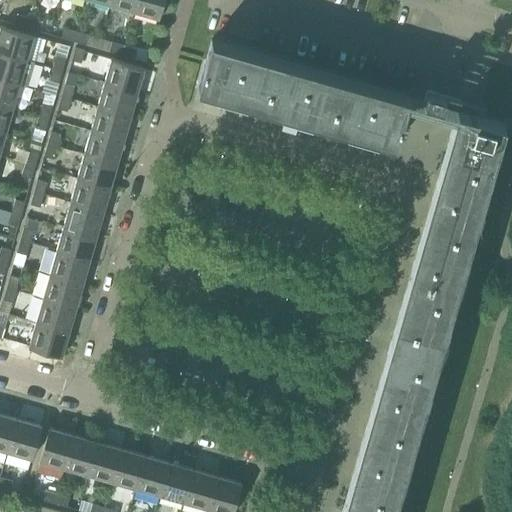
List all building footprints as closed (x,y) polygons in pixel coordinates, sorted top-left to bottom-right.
[(112,0),(111,5),(135,11),(138,0),(112,0)] [(138,0),(135,11),(159,18),(164,0),(138,0)] [(14,23),(27,27),(29,17),(17,14),(14,23)] [(29,17),(27,27),(39,30),(42,21),(29,17)] [(0,25),(0,51),(28,60),(34,35),(0,25)] [(62,37),(75,40),(77,31),(65,27),(62,37)] [(77,31),(75,40),(87,44),(89,34),(77,31)] [(213,39),(212,39),(198,87),(396,143),(410,95),(409,95),(408,95),(213,39)] [(110,51),(122,54),(125,44),(113,41),(110,51)] [(125,44),(122,54),(135,58),(137,48),(125,44)] [(72,60),(82,62),(85,50),(76,47),(72,60)] [(34,62),(28,60),(0,51),(0,77),(21,84),(28,86),(34,62)] [(56,55),(53,67),(63,70),(66,57),(56,55)] [(111,57),(104,82),(138,92),(145,67),(111,57)] [(63,70),(53,67),(50,80),(59,82),(63,70)] [(0,77),(0,103),(14,107),(21,84),(0,77)] [(104,82),(97,106),(131,116),(138,92),(104,82)] [(65,83),(61,96),(71,99),(75,86),(65,83)] [(393,511),(506,123),(477,115),(479,108),(461,102),(461,100),(427,90),(423,106),(463,118),(460,127),(453,125),(342,511),(393,511)] [(71,99),(61,96),(58,108),(68,111),(71,99)] [(43,102),(40,115),(49,117),(53,105),(43,102)] [(0,103),(0,129),(7,131),(14,107),(0,103)] [(97,106),(90,130),(124,140),(131,116),(97,106)] [(49,117),(40,115),(36,127),(45,130),(49,117)] [(90,130),(84,154),(118,163),(124,140),(90,130)] [(51,131),(48,143),(58,146),(61,134),(51,131)] [(58,146),(48,143),(44,155),(54,158),(58,146)] [(29,150),(26,162),(35,165),(39,153),(29,150)] [(84,154),(77,177),(111,187),(118,163),(84,154)] [(35,165),(26,162),(22,175),(32,178),(35,165)] [(77,177),(70,201),(104,211),(111,187),(77,177)] [(38,179),(34,191),(44,194),(47,181),(38,179)] [(44,194),(34,191),(31,204),(40,206),(44,194)] [(16,198),(12,211),(22,214),(25,201),(16,198)] [(70,201),(63,226),(97,235),(104,211),(70,201)] [(22,214),(12,211),(8,223),(18,226),(22,214)] [(27,215),(21,239),(30,242),(34,230),(41,232),(44,220),(27,215)] [(63,226),(56,249),(90,259),(97,235),(63,226)] [(30,242),(21,239),(17,252),(26,254),(30,242)] [(2,246),(0,252),(0,259),(8,261),(11,249),(2,246)] [(56,249),(49,273),(83,283),(90,259),(56,249)] [(49,273),(43,297),(77,307),(83,283),(49,273)] [(10,274),(7,287),(16,290),(20,277),(10,274)] [(16,290),(7,287),(3,299),(13,302),(16,290)] [(43,297),(36,321),(70,331),(77,307),(43,297)] [(70,331),(36,321),(29,346),(63,355),(70,331)] [(0,448),(8,451),(18,417),(0,411),(0,448)] [(18,417),(8,451),(32,458),(42,424),(18,417)] [(63,476),(65,467),(75,433),(50,426),(40,460),(41,460),(38,469),(63,476)] [(65,467),(89,474),(99,440),(75,433),(65,467)] [(89,474),(113,481),(123,447),(99,440),(89,474)] [(113,481),(137,488),(146,454),(123,447),(113,481)] [(137,488),(161,495),(170,461),(146,454),(137,488)] [(161,495),(184,502),(194,467),(170,461),(161,495)] [(184,502),(208,509),(218,474),(194,467),(184,502)] [(218,474),(208,509),(220,511),(233,511),(242,481),(218,474)] [(0,476),(0,477),(0,486),(10,490),(13,480),(0,476)] [(42,499),(55,502),(57,492),(45,489),(42,499)] [(57,492),(55,502),(67,506),(70,496),(57,492)] [(90,511),(103,511),(105,506),(93,503),(90,511)]
